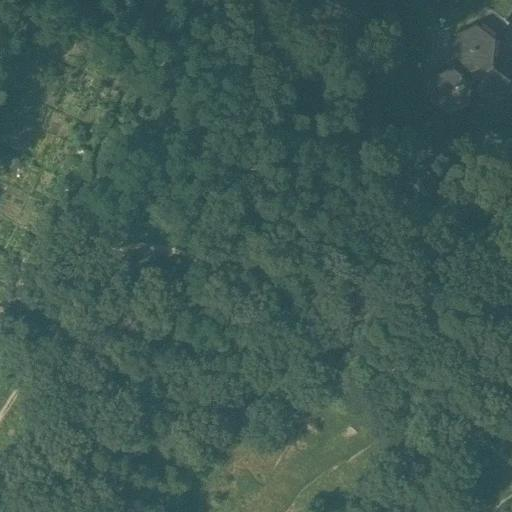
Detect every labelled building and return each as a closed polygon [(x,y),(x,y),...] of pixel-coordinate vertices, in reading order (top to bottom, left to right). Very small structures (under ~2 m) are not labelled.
[(34,30),(40,28),(44,20),(32,15),(26,27),(34,30)] [(486,30),(477,23),(456,33),(454,56),(456,57),(457,55),(463,59),(456,69),(454,67),(434,76),(432,97),(450,110),(469,101),(470,87),(481,88),(480,90),(494,100),(508,94),(510,78),(493,66),(498,63),(501,35),(490,27),(486,30)] [(26,44),(16,40),(9,55),(20,59),(26,44)] [(0,64),(0,76),(5,79),(10,65),(1,61),(0,64)] [(206,124),(216,129),(221,120),(212,114),(206,124)] [(207,140),(199,155),(210,161),(218,146),(207,140)]
